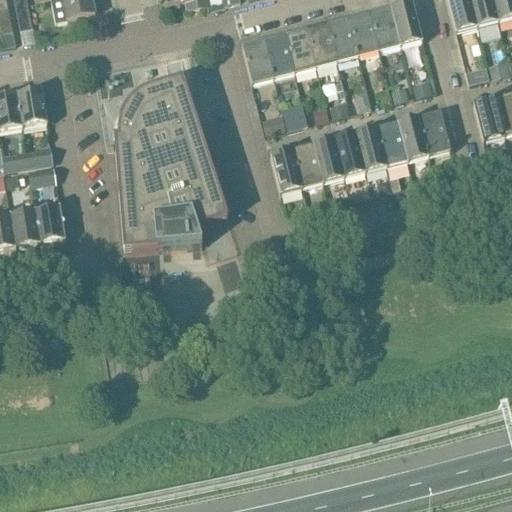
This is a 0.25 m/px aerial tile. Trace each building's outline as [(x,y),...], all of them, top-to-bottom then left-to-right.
[(25,0),(13,0),(15,11),(27,9),(25,0)] [(95,21),(90,0),(76,0),(62,3),(51,5),(55,28),(95,21)] [(165,0),(167,11),(184,8),(186,17),(209,12),(206,0),(165,0)] [(443,0),(454,39),(476,33),(467,0),(443,0)] [(467,0),(476,33),(497,28),(489,0),(467,0)] [(511,0),(489,0),(497,28),(511,24),(511,0)] [(32,34),(27,9),(15,11),(20,36),(32,34)] [(412,9),(390,14),(400,53),(422,48),(412,9)] [(12,37),(7,13),(0,14),(0,38),(0,40),(12,37)] [(390,14),(369,19),(379,58),(400,53),(390,14)] [(348,25),(358,64),(379,58),(369,19),(348,25)] [(348,25),(327,30),(337,69),(358,64),(348,25)] [(306,36),(316,75),(337,69),(327,30),(306,36)] [(306,36),(284,41),(295,80),(316,75),(306,36)] [(264,46),(274,85),(295,80),(284,41),(264,46)] [(252,91),(274,85),(264,46),(242,52),(252,91)] [(499,83),(495,69),(486,71),(490,86),(499,83)] [(473,77),(465,79),(468,91),(488,87),(485,74),(473,77)] [(432,100),(429,87),(412,91),(415,104),(432,100)] [(120,127),(119,131),(119,132),(118,136),(118,141),(118,146),(114,146),(124,260),(201,253),(196,237),(227,227),(186,103),(182,88),(154,97),(145,100),(142,101),(139,103),(136,105),(134,107),(131,109),(129,112),(127,114),(125,116),(124,119),(122,123),(120,127)] [(408,107),(405,93),(391,97),(394,110),(408,107)] [(42,96),(16,100),(22,135),(47,131),(42,96)] [(366,97),(354,100),(359,119),(369,116),(371,116),(366,97)] [(16,100),(0,102),(0,138),(22,135),(16,100)] [(511,100),(494,105),(504,144),(511,142),(511,100)] [(494,105),(473,110),(483,150),(504,144),(494,105)] [(349,122),(345,108),(329,113),(332,126),(349,122)] [(329,127),(325,114),(311,118),(315,131),(329,127)] [(440,119),(419,124),(428,163),(450,158),(440,119)] [(297,122),(283,126),(286,138),(300,134),(297,122)] [(285,137),(282,124),(262,129),(265,141),(285,137)] [(419,124),(398,130),(408,169),(428,163),(419,124)] [(368,137),(355,140),(365,179),(386,174),(376,135),(374,127),(366,129),(368,137)] [(398,130),(376,135),(386,174),(408,169),(398,130)] [(324,148),(313,151),(323,190),(344,185),(334,146),(332,137),(322,140),(324,148)] [(355,140),(334,146),(344,185),(365,179),(355,140)] [(284,159),(270,162),(280,201),(302,196),(292,157),(290,148),(281,150),(284,159)] [(313,151),(292,157),(302,196),(323,190),(313,151)] [(507,155),(495,158),(498,171),(510,168),(507,155)] [(49,156),(26,160),(28,174),(51,171),(49,156)] [(17,176),(28,174),(26,160),(15,162),(17,176)] [(11,165),(2,166),(4,178),(7,178),(13,177),(11,165)] [(54,190),(52,176),(28,180),(31,194),(54,190)] [(18,181),(4,183),(6,194),(20,192),(19,190),(24,190),(23,183),(18,183),(18,181)] [(397,183),(389,185),(392,197),(400,195),(397,183)] [(389,185),(376,189),(379,200),(392,197),(389,185)] [(60,213),(35,217),(40,252),(65,248),(60,213)] [(16,256),(40,252),(35,217),(10,221),(16,256)] [(10,221),(0,222),(0,258),(16,256),(10,221)]
